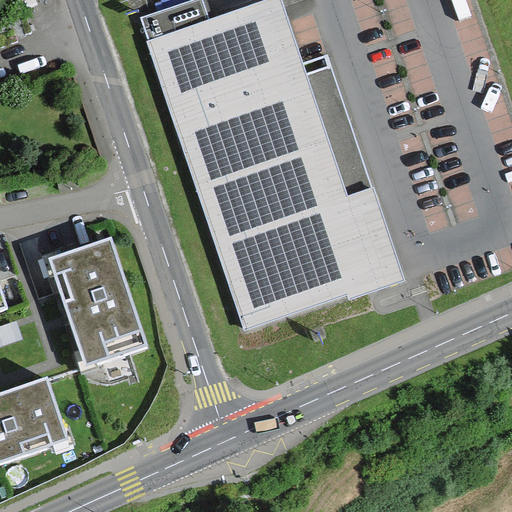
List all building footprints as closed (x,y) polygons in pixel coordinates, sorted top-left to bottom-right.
[(203,1),(136,24),(246,341),(405,286),(395,257),(327,60),(299,70),(276,2),(211,24),(203,1)] [(111,215),(43,237),(81,352),(148,330),(111,215)] [(0,255),(0,308),(16,304),(0,255)] [(84,373),(49,259),(33,263),(68,378),(84,373)] [(0,329),(0,348),(24,340),(18,323),(0,329)] [(0,370),(0,445),(71,423),(49,355),(0,370)]
